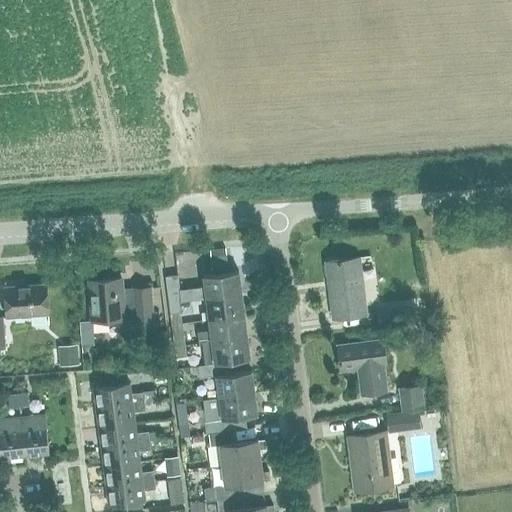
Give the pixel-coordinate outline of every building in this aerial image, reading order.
[(171,248),(175,272),(190,270),(188,258),(180,259),(178,247),(171,248)] [(226,254),(214,255),(216,272),(228,270),(226,254)] [(360,257),(327,261),(334,317),(367,313),(360,257)] [(166,275),(170,302),(180,301),(207,297),(242,293),(239,270),(204,275),(205,285),(180,289),(179,274),(166,275)] [(120,277),(90,280),(93,320),(136,316),(137,329),(152,327),(149,286),(121,289),(120,277)] [(46,283),(5,286),(7,317),(48,315),(46,283)] [(245,314),(242,293),(207,297),(210,319),(245,314)] [(182,312),(180,301),(170,302),(171,313),(182,312)] [(381,323),(414,319),(412,306),(380,310),(381,323)] [(248,336),(245,314),(210,319),(211,329),(197,331),(198,342),(212,340),(248,336)] [(93,320),(80,321),(82,344),(94,343),(93,320)] [(186,344),(184,334),(174,335),(175,345),(186,344)] [(248,336),(203,341),(203,342),(206,364),(226,361),(251,358),(248,336)] [(342,369),(360,367),(363,392),(389,389),(385,364),(388,363),(384,337),(338,343),(342,369)] [(187,355),(186,344),(175,345),(176,357),(187,355)] [(76,348),(61,349),(62,363),(77,362),(76,348)] [(206,364),(198,365),(200,377),(217,375),(220,397),(255,392),(252,370),(227,373),(226,361),(206,364)] [(93,386),(95,407),(144,400),(143,391),(131,392),(130,381),(93,386)] [(404,409),(425,406),(423,384),(401,387),(404,409)] [(28,391),(18,392),(19,403),(29,402),(28,391)] [(19,403),(18,392),(8,393),(9,404),(19,403)] [(220,397),(203,398),(206,420),(205,420),(205,423),(207,433),(209,432),(209,433),(234,429),(235,430),(248,428),(246,416),(258,415),(255,392),(220,397)] [(145,409),(144,400),(95,407),(98,426),(135,421),(133,410),(145,409)] [(194,401),(174,402),(175,413),(195,411),(194,401)] [(354,420),(373,415),(371,406),(352,411),(354,420)] [(390,431),(422,427),(420,410),(388,415),(390,431)] [(45,413),(20,416),(24,453),(49,450),(45,413)] [(24,453),(20,416),(0,417),(0,451),(0,456),(24,453)] [(136,432),(135,421),(98,426),(101,446),(149,439),(148,431),(148,430),(136,432)] [(188,423),(180,424),(181,436),(189,435),(188,423)] [(234,429),(209,433),(211,445),(221,444),(223,465),(261,460),(259,449),(266,448),(265,438),(258,439),(236,442),(235,430),(234,429)] [(157,430),(148,431),(149,439),(158,438),(157,430)] [(386,431),(351,435),(357,490),(393,486),(386,431)] [(151,448),(149,439),(101,446),(103,465),(140,461),(139,450),(151,448)] [(262,471),(261,460),(223,465),(226,484),(204,487),(205,500),(218,498),(255,493),(253,483),(264,481),(264,480),(270,479),(269,470),(262,471)] [(141,471),(140,461),(103,465),(106,485),(154,479),(153,469),(141,471)] [(179,463),(167,465),(168,473),(180,471),(179,463)] [(156,488),(154,479),(106,485),(108,506),(145,501),(143,489),(156,488)] [(256,505),(255,493),(218,498),(220,511),(229,510),(229,511),(274,511),(274,504),(267,505),(266,504),(256,505)]
